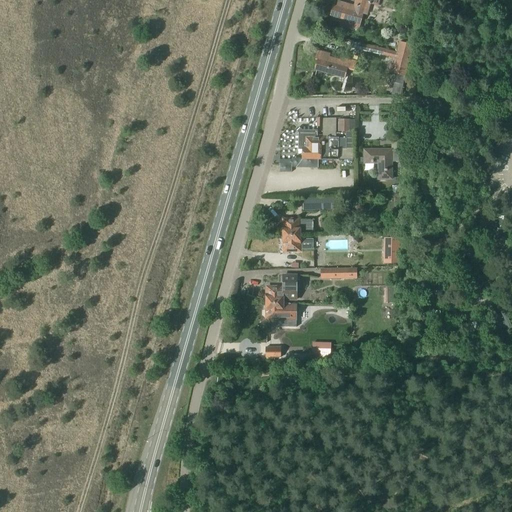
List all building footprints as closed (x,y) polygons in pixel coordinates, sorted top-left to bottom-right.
[(333,6),(330,17),(341,20),(340,25),(359,31),(363,15),(367,16),(370,5),(372,5),(377,7),(379,0),(355,0),(354,6),(339,2),(337,8),(333,6)] [(399,42),(397,53),(403,54),(406,44),(399,42)] [(403,54),(411,56),(413,46),(406,44),(403,54)] [(405,77),(406,77),(411,56),(403,54),(397,53),(364,45),(363,51),(395,59),(391,74),(396,75),(405,77)] [(354,72),(357,62),(340,57),(339,61),(330,58),(331,55),(318,51),(316,60),(318,60),(315,71),(327,74),(329,71),(345,76),(347,70),(354,72)] [(345,76),(329,71),(327,74),(344,80),(345,76)] [(400,108),(391,108),(391,117),(399,117),(400,108)] [(338,120),(338,132),(355,132),(355,120),(338,120)] [(302,131),(299,134),(299,150),(303,150),(303,159),(319,159),(319,160),(339,161),(339,150),(339,149),(339,139),(339,138),(327,138),(327,136),(317,136),(318,131),(302,131)] [(347,139),(339,139),(339,149),(346,149),(347,139)] [(398,150),(391,151),(364,151),(364,164),(377,164),(377,181),(392,181),(391,162),(398,162),(398,150)] [(324,210),(324,198),(303,199),(303,211),(324,210)] [(313,231),(313,220),(299,221),(299,219),(283,220),(283,236),(301,236),(301,231),(313,231)] [(399,220),(391,220),(391,233),(399,233),(399,220)] [(313,250),(313,239),(301,240),(301,236),(283,236),(284,252),(300,251),(300,250),(313,250)] [(400,238),(384,238),(383,263),(400,264),(400,238)] [(355,277),(355,269),(331,270),(331,278),(355,277)] [(284,305),(284,300),(296,300),(297,277),(283,276),(283,288),(267,288),(266,305),(284,305)] [(388,303),(396,302),(395,288),(387,289),(388,303)] [(290,305),(284,305),(266,305),(266,320),(283,320),(283,319),(285,319),(285,328),(296,328),(297,308),(290,308),(290,305)] [(331,356),(331,347),(313,346),(312,356),(331,356)] [(281,348),(266,348),(266,358),(281,358),(281,348)]
